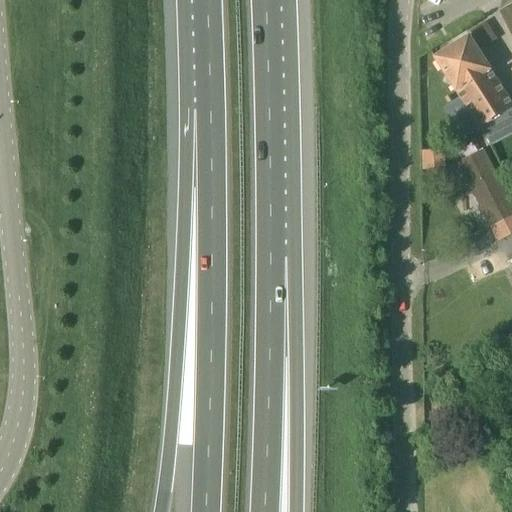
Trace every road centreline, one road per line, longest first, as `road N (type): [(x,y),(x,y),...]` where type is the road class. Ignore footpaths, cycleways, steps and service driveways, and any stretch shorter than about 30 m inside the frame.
road 1 (unclassified): [(403,0),(400,511)]
road 2 (motorway): [(210,107),(179,283),(161,511)]
road 3 (motorway): [(210,107),(204,511)]
road 4 (tertiary): [(0,463),(20,388),(0,80)]
road 5 (motorway): [(295,511),(292,299),(272,215)]
road 6 (motorway): [(262,511),(272,215)]
road 7 (motorway): [(272,215),(261,0)]
